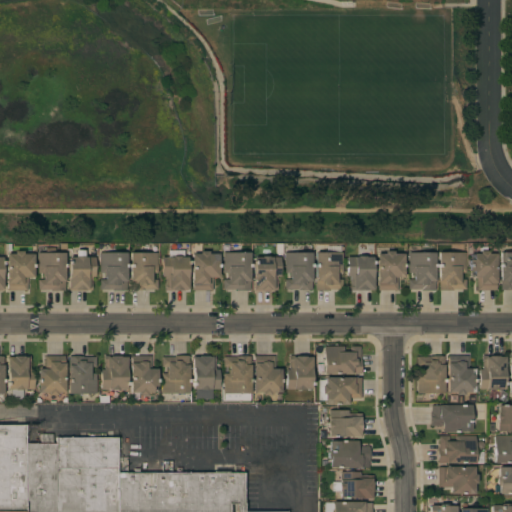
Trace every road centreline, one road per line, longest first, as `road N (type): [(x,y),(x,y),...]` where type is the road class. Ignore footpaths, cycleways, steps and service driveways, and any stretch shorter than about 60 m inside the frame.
road 1 (residential): [(0,323),(511,324)]
road 2 (residential): [(402,511),(395,325)]
